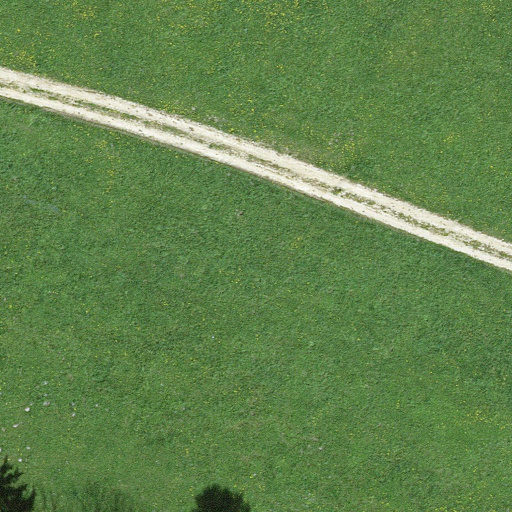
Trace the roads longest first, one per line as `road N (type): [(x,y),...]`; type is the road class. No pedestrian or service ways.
road 1 (track): [(0,82),(308,177),(511,258)]
road 2 (track): [(0,490),(130,116)]
